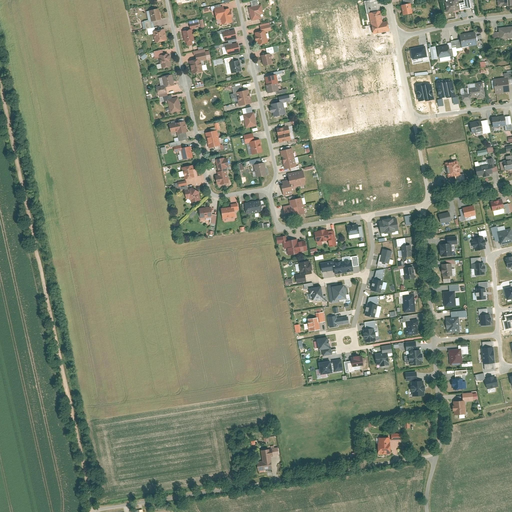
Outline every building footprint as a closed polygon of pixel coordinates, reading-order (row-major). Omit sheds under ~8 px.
[(369,13),(373,12),(371,0),(365,1),(367,13),(369,13)] [(447,0),(448,1),(444,2),(446,13),(460,10),(459,3),(458,0),(447,0)] [(459,3),(460,10),(472,7),(470,0),(463,0),(464,2),(459,3)] [(412,3),(402,4),(404,15),(414,13),(412,3)] [(263,4),(250,7),(252,20),(262,19),(261,14),(265,14),(263,4)] [(224,6),(215,8),(218,25),(234,22),(230,8),(225,8),(224,6)] [(160,8),(150,10),(152,21),(162,19),(160,8)] [(369,13),(372,25),(373,34),(391,30),(389,21),(383,22),(381,11),(373,12),(369,13)] [(511,25),(499,28),(500,31),(501,37),(501,39),(511,37),(511,25)] [(166,28),(153,31),(156,43),(168,40),(166,28)] [(192,28),(183,30),(185,42),(195,39),(192,28)] [(236,29),(224,32),(225,41),(237,38),(236,29)] [(266,30),(256,32),(259,45),(269,42),(266,30)] [(476,31),(460,34),(461,39),(463,47),(478,44),(476,31)] [(452,41),(452,42),(454,56),(457,56),(458,54),(458,51),(463,50),(463,47),(461,39),(452,41)] [(239,42),(226,45),(229,55),(241,52),(239,42)] [(426,45),(411,48),(413,59),(428,56),(426,45)] [(449,45),(437,47),(440,57),(451,56),(452,56),(450,45),(449,45)] [(436,46),(430,47),(432,60),(439,59),(436,46)] [(169,53),(160,55),(163,68),(173,66),(169,53)] [(271,53),(262,55),(264,65),(274,63),(271,53)] [(201,58),(190,61),(193,74),(204,71),(201,58)] [(240,60),(230,62),(232,73),(242,70),(240,60)] [(173,74),(163,76),(164,84),(157,86),(159,95),(168,92),(167,87),(175,84),(173,74)] [(278,74),(266,77),(267,84),(266,84),(268,93),(280,90),(278,82),(279,82),(278,74)] [(505,77),(494,78),(496,93),(511,92),(509,79),(508,77),(505,77)] [(478,96),(478,98),(486,97),(484,81),(476,83),(477,87),(470,88),(470,93),(471,97),(478,96)] [(444,82),(437,83),(440,98),(446,97),(444,83),(444,82)] [(454,97),(452,82),(444,83),(446,97),(446,98),(454,97)] [(250,89),(237,92),(240,105),(253,103),(250,89)] [(179,97),(168,99),(171,113),(182,111),(179,97)] [(283,101),(271,104),(274,116),(286,114),(283,101)] [(254,112),(244,114),(247,128),(258,125),(254,112)] [(506,115),(493,117),(494,127),(507,125),(506,115)] [(482,120),(471,122),(473,133),(484,131),(482,120)] [(177,124),(170,126),(171,133),(179,131),(179,133),(188,132),(186,121),(177,122),(177,124)] [(289,126),(277,128),(280,143),(292,140),(289,126)] [(218,130),(206,132),(209,148),(221,145),(218,130)] [(261,139),(250,141),(253,154),(264,151),(261,139)] [(191,146),(181,148),(184,159),(194,157),(191,146)] [(294,148),(281,150),(285,169),(297,166),(294,148)] [(225,157),(216,159),(219,171),(223,170),(223,171),(227,170),(228,170),(227,167),(230,166),(228,158),(225,158),(225,157)] [(459,160),(447,163),(449,177),(461,175),(459,160)] [(265,162),(254,164),(257,176),(268,174),(265,162)] [(492,163),(476,166),(478,177),(494,173),(492,163)] [(194,165),(183,167),(185,179),(196,176),(194,165)] [(217,178),(218,184),(230,182),(227,170),(223,171),(223,170),(219,171),(217,171),(219,178),(217,178)] [(304,170),(288,173),(290,179),(283,181),(284,185),(283,185),(285,196),(294,193),(293,187),(306,185),(305,181),(306,180),(304,170)] [(176,191),(187,188),(185,180),(174,183),(176,191)] [(191,188),(185,189),(187,199),(189,198),(191,200),(192,202),(201,200),(200,194),(201,192),(192,186),(191,188)] [(302,197),(290,200),(293,216),(306,213),(302,197)] [(503,198),(491,201),(494,211),(505,208),(503,198)] [(261,200),(246,203),(247,214),(263,211),(261,200)] [(475,205),(464,208),(466,218),(477,215),(475,205)] [(212,206),(200,208),(201,219),(213,217),(212,206)] [(235,206),(222,208),(223,218),(236,216),(235,206)] [(450,212),(439,214),(442,224),(453,220),(450,212)] [(398,217),(380,221),(382,233),(400,230),(398,217)] [(359,224),(348,225),(349,235),(350,235),(360,233),(359,226),(359,224)] [(329,229),(315,231),(317,242),(329,240),(331,240),(329,231),(329,229)] [(511,241),(511,230),(511,229),(497,232),(500,245),(511,241)] [(335,230),(329,231),(331,240),(329,240),(330,246),(337,245),(336,236),(335,230)] [(286,235),(277,237),(278,244),(284,243),(285,248),(288,248),(289,255),(300,253),(300,252),(308,250),(306,240),(299,241),(298,238),(288,240),(286,235)] [(486,249),(483,236),(472,238),(475,251),(486,249)] [(452,243),(440,244),(441,257),(453,256),(452,243)] [(412,245),(402,246),(402,257),(413,256),(412,245)] [(393,250),(383,248),(382,254),(380,261),(388,263),(390,263),(391,259),(393,250)] [(380,261),(382,254),(381,254),(378,265),(387,267),(388,263),(380,261)] [(351,256),(351,259),(353,259),(354,266),(360,265),(358,255),(351,256)] [(351,259),(335,262),(333,262),(335,270),(336,274),(354,271),(354,266),(353,259),(351,259)] [(311,260),(299,262),(301,274),(302,275),(306,274),(313,273),(311,260)] [(335,260),(321,262),(323,272),(335,270),(333,262),(335,262),(335,260)] [(453,263),(442,264),(443,276),(453,275),(453,263)] [(414,266),(404,268),(406,279),(416,278),(414,266)] [(301,274),(296,275),(297,283),(307,281),(306,274),(302,275),(301,274)] [(383,281),(374,279),(371,290),(380,293),(383,281)] [(340,302),(340,300),(335,300),(333,286),(338,285),(337,283),(329,285),(332,303),(340,302)] [(338,285),(333,286),(335,300),(340,300),(348,299),(345,284),(338,285)] [(315,287),(310,288),(312,300),(324,298),(324,296),(322,286),(315,287)] [(486,299),(485,288),(475,289),(477,300),(486,299)] [(454,292),(444,292),(445,306),(455,305),(454,292)] [(415,294),(404,295),(405,312),(417,311),(415,294)] [(379,305),(369,302),(365,315),(376,318),(379,305)] [(316,313),(317,317),(319,317),(320,322),(326,321),(325,311),(316,313)] [(491,324),(490,314),(479,315),(480,325),(491,324)] [(337,315),(329,316),(330,328),(339,326),(339,325),(345,324),(344,317),(338,318),(337,315)] [(459,316),(447,318),(447,332),(461,331),(459,316)] [(317,317),(308,319),(310,331),(321,329),(320,322),(319,317),(317,317)] [(419,319),(407,321),(407,327),(405,327),(406,335),(419,334),(418,325),(420,325),(419,319)] [(374,328),(364,330),(366,342),(377,340),(374,328)] [(329,336),(318,338),(319,350),(331,348),(329,336)] [(493,347),(481,347),(482,364),(494,363),(493,347)] [(462,348),(450,349),(451,365),(463,364),(462,348)] [(421,349),(410,350),(411,366),(422,364),(421,349)] [(388,351),(376,353),(377,365),(381,364),(381,366),(390,365),(388,351)] [(363,356),(352,357),(353,367),(364,365),(363,356)] [(342,359),(332,360),(334,372),(344,370),(342,359)] [(332,360),(320,362),(322,374),(334,372),(332,360)] [(463,375),(451,376),(452,389),(466,388),(466,380),(464,380),(463,375)] [(495,376),(485,378),(487,389),(498,386),(495,376)] [(425,380),(412,381),(413,396),(426,395),(425,380)] [(465,400),(454,401),(455,415),(467,414),(465,400)] [(392,437),(375,437),(375,454),(393,454),(392,437)] [(258,462),(253,462),(254,470),(275,468),(273,448),(256,449),(258,462)]
